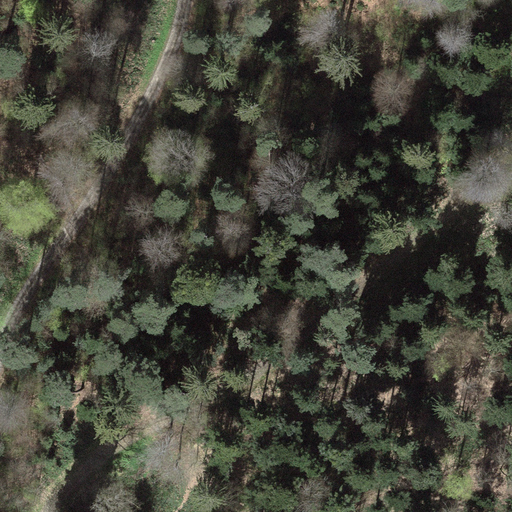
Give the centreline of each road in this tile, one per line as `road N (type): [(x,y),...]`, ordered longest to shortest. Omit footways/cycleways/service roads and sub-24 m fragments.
road 1 (track): [(45,511),(68,479),(109,446),(248,374),(511,174)]
road 2 (track): [(183,0),(150,98),(23,293),(0,344)]
